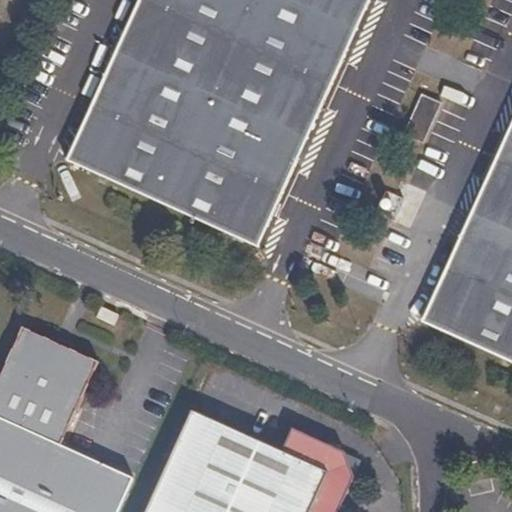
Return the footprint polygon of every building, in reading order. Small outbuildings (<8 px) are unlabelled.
[(143,0),(67,166),(258,251),(371,0),(143,0)] [(397,136),(403,140),(422,99),(416,96),(397,136)] [(439,107),(422,99),(403,140),(421,148),(439,107)] [(511,128),(424,325),(511,365),(511,128)] [(0,511),(115,511),(130,479),(56,446),(93,365),(16,330),(0,366),(0,511)] [(149,511),(336,511),(352,475),(340,451),(292,429),(281,452),(194,412),(149,511)]
